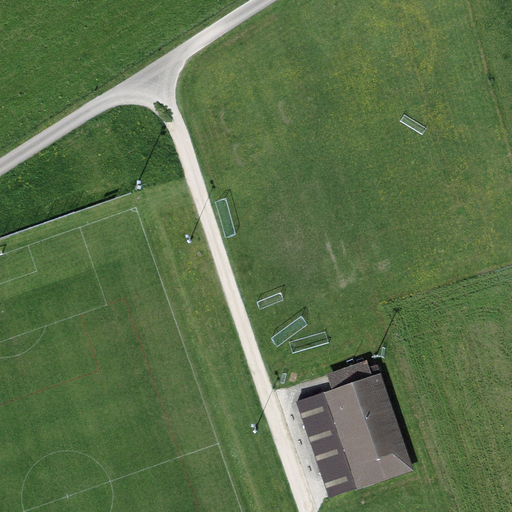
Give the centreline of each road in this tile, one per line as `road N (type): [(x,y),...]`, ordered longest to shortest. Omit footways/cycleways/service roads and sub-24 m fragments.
road 1 (residential): [(307,511),(157,73)]
road 2 (residential): [(157,73),(0,170)]
road 3 (residential): [(271,0),(157,73)]
